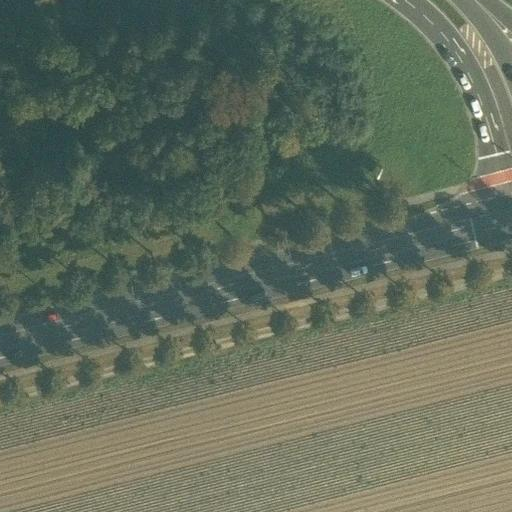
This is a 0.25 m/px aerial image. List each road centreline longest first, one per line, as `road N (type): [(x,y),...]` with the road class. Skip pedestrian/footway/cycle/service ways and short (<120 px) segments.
road 1 (track): [(0,401),(511,271)]
road 2 (primary): [(0,337),(511,210)]
road 3 (motorway): [(401,0),(444,38),(473,84),(511,210)]
